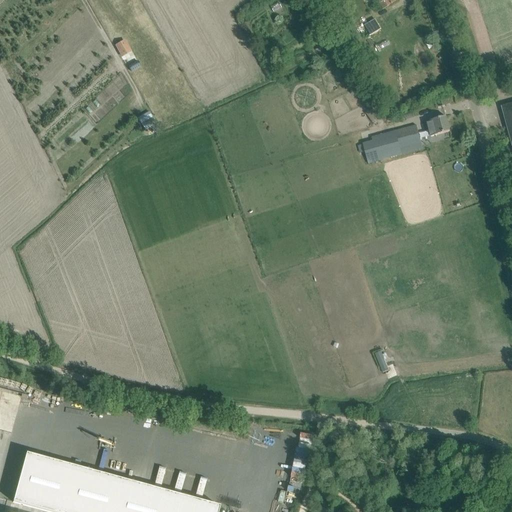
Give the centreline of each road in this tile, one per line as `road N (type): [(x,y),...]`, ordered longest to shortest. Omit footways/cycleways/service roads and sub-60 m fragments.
road 1 (track): [(0,346),(251,412),(391,427)]
road 2 (unclassified): [(511,284),(481,131),(439,0)]
road 3 (unknown): [(0,446),(215,511)]
road 4 (unclassified): [(511,453),(464,434),(391,427)]
